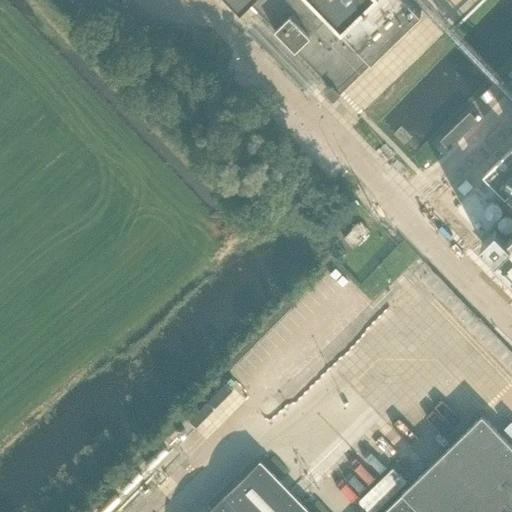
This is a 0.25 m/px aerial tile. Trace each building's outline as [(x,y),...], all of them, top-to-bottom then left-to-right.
[(240,0),(243,3),(246,0),(252,0),(284,33),(278,39),(299,60),(305,54),(331,82),(325,87),(334,96),(421,12),(409,0),(240,0)] [(511,212),(511,156),(500,144),(472,172),(511,212)] [(511,237),(489,261),(511,284),(511,237)] [(511,511),(511,446),(482,416),(385,511),(308,511),(260,465),(211,511),(511,511)] [(376,511),(380,511),(408,485),(395,471),(365,500),(376,511)]
